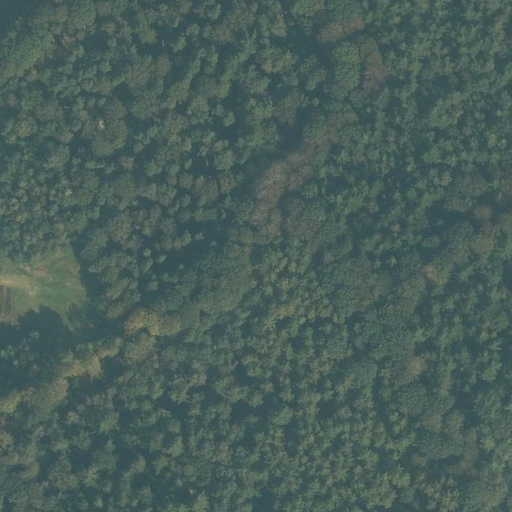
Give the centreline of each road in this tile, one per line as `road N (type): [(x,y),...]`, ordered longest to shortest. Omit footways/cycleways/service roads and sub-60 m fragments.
road 1 (track): [(315,0),(356,71),(355,86),(220,281),(170,313)]
road 2 (track): [(274,208),(314,238),(501,511)]
road 3 (track): [(170,313),(124,278),(97,228),(96,140),(125,48),(127,0)]
road 4 (track): [(170,313),(179,344),(193,353),(211,392),(181,441),(179,471),(193,490)]
road 5 (track): [(511,206),(364,314)]
